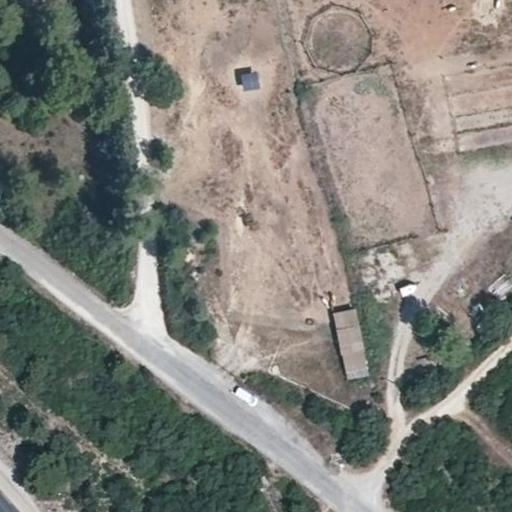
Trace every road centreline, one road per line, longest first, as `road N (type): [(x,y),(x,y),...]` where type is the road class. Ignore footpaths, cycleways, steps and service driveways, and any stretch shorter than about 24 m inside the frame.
road 1 (unclassified): [(364,511),(0,237)]
road 2 (track): [(140,343),(108,0)]
road 3 (track): [(511,339),(342,495)]
